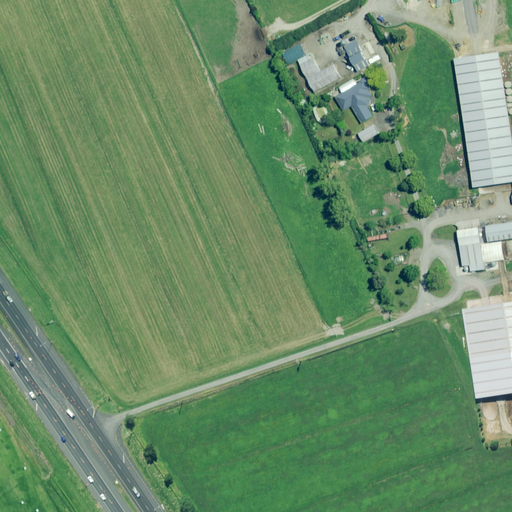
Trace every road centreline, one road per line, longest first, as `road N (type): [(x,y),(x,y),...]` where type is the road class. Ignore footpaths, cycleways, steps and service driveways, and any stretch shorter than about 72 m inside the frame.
road 1 (track): [(397,313),(117,415)]
road 2 (motorway): [(115,511),(0,343)]
road 3 (motorway): [(0,294),(78,408)]
road 4 (track): [(397,313),(511,280)]
